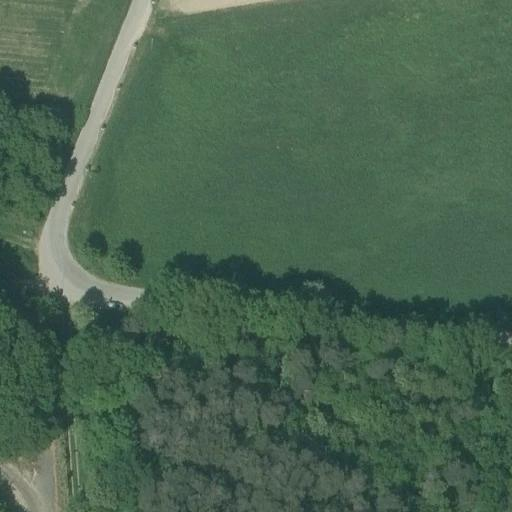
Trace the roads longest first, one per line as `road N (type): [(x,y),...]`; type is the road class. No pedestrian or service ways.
road 1 (unclassified): [(511,337),(62,284),(57,219),(145,0)]
road 2 (track): [(0,284),(62,284),(79,511)]
